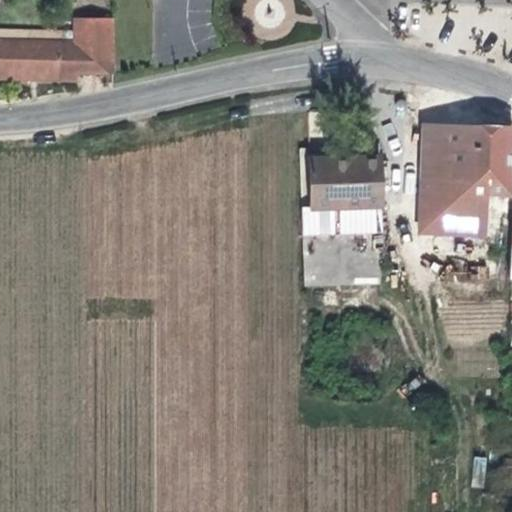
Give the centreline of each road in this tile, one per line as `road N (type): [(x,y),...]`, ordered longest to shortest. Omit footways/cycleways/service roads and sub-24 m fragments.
road 1 (tertiary): [(0,120),(286,67),(386,63)]
road 2 (tertiary): [(386,63),(511,98)]
